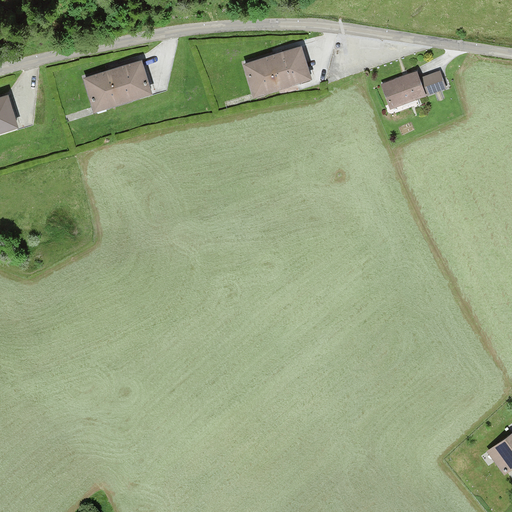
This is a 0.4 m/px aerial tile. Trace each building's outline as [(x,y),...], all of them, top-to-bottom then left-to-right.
[(257,93),(308,74),(298,48),(248,67),(257,93)] [(93,83),(101,109),(153,91),(144,65),(93,83)] [(415,75),(385,86),(393,107),(445,89),(439,72),(417,80),(415,75)] [(0,101),(0,131),(15,126),(6,99),(0,101)] [(511,432),(486,452),(504,475),(511,468),(511,432)]
